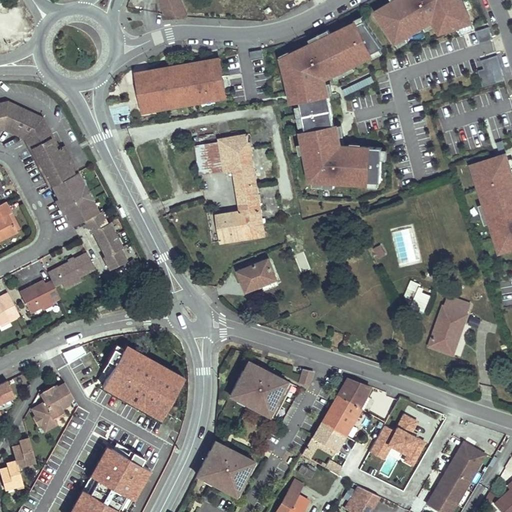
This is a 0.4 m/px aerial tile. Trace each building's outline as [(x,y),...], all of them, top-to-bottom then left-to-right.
[(159,0),(164,15),(176,16),(169,0),(159,0)] [(180,0),(169,0),(176,16),(186,17),(180,0)] [(376,11),(385,25),(397,42),(407,36),(424,26),(433,21),(436,25),(440,33),(455,28),(458,33),(474,27),(462,0),(395,0),(393,1),(376,11)] [(356,22),(357,24),(365,20),(362,16),(355,20),(356,22)] [(305,154),(310,181),(313,181),(335,182),(368,184),(368,182),(379,182),(381,182),(382,159),(383,149),(383,147),(361,146),(361,148),(351,148),(351,146),(341,145),(340,136),(338,125),(336,117),(334,120),(328,95),(326,83),(325,79),(334,75),(354,65),(363,61),(352,63),(371,53),(380,49),(383,48),(365,20),(357,24),(356,22),(331,34),(312,44),(291,53),(292,55),(282,60),(289,74),(290,77),(292,85),(289,86),(292,102),(300,101),(301,106),(305,126),(306,132),(301,133),(303,143),(305,154)] [(426,31),(436,25),(433,21),(424,26),(426,31)] [(489,27),(476,31),(480,43),(493,39),(489,27)] [(312,44),(331,34),(329,30),(309,39),(312,44)] [(469,33),(472,44),(478,42),(475,31),(469,33)] [(399,46),(409,41),(407,36),(397,42),(399,46)] [(373,58),(383,53),(380,49),(371,53),(373,58)] [(263,50),(250,53),(251,60),(264,58),(263,50)] [(292,55),(291,53),(290,51),(280,56),(282,60),(292,55)] [(505,80),(498,56),(489,58),(493,71),(490,78),(492,84),(505,80)] [(490,78),(493,71),(489,58),(481,60),(483,69),(478,70),(483,86),(492,84),(490,78)] [(227,96),(220,59),(215,60),(221,98),(227,96)] [(221,98),(215,60),(197,63),(198,68),(171,73),(170,67),(147,71),(147,111),(169,107),(169,102),(178,100),(179,105),(221,98)] [(198,68),(197,63),(170,67),(171,73),(198,68)] [(336,79),(356,70),(354,65),(334,75),(336,79)] [(147,71),(136,73),(143,111),(147,111),(147,71)] [(41,129),(48,125),(43,117),(7,100),(0,101),(0,130),(4,129),(23,138),(27,136),(5,125),(0,126),(0,105),(7,104),(41,120),(43,124),(41,129)] [(0,105),(0,126),(5,125),(27,136),(41,129),(43,124),(41,120),(7,104),(0,105)] [(305,126),(301,106),(296,107),(300,127),(305,126)] [(29,149),(50,137),(53,136),(48,125),(23,138),(29,149)] [(225,170),(220,139),(215,140),(213,125),(193,128),(201,174),(225,170)] [(503,128),(503,136),(511,136),(511,128),(503,128)] [(216,215),(221,241),(264,234),(248,134),(220,139),(225,170),(226,171),(235,170),(241,211),(216,215)] [(53,136),(50,137),(56,149),(59,147),(53,136)] [(61,147),(59,147),(56,149),(50,137),(32,147),(42,167),(39,169),(49,187),(78,172),(70,157),(67,158),(61,147)] [(504,141),(497,141),(498,153),(505,153),(504,141)] [(70,157),(64,145),(61,147),(67,158),(70,157)] [(42,167),(32,147),(29,149),(39,169),(42,167)] [(491,158),(474,164),(477,173),(474,174),(484,203),(490,223),(495,237),(498,236),(501,248),(503,252),(511,249),(511,170),(508,159),(493,164),(491,158)] [(84,185),(78,172),(52,185),(56,193),(59,192),(61,196),(58,198),(55,199),(63,214),(69,211),(71,216),(69,217),(73,225),(84,220),(98,212),(92,199),(87,202),(83,195),(79,187),(84,185)] [(83,195),(88,192),(84,185),(79,187),(83,195)] [(92,199),(88,192),(83,195),(87,202),(92,199)] [(16,230),(8,214),(11,213),(5,201),(0,204),(0,240),(17,231),(16,230)] [(490,223),(484,203),(479,205),(485,225),(490,223)] [(120,248),(122,247),(109,222),(107,223),(100,211),(98,212),(84,220),(90,233),(93,231),(105,255),(103,256),(110,269),(126,261),(120,248)] [(11,213),(8,214),(16,230),(19,228),(11,213)] [(501,248),(498,236),(495,237),(493,238),(497,250),(501,248)] [(386,255),(380,245),(374,248),(379,258),(386,255)] [(73,259),(74,261),(70,263),(69,261),(48,272),(52,280),(54,286),(61,282),(63,285),(79,277),(95,268),(87,252),(74,259),(73,259)] [(128,263),(132,267),(136,264),(132,259),(128,263)] [(269,259),(239,271),(247,291),(264,284),(276,279),(277,279),(269,259)] [(79,277),(63,285),(64,287),(80,279),(79,277)] [(276,279),(264,284),(266,289),(278,284),(276,279)] [(54,286),(52,280),(45,284),(43,280),(32,285),(34,287),(29,290),(27,288),(19,292),(30,312),(42,306),(52,301),(60,297),(54,286)] [(411,305),(420,284),(411,280),(405,295),(407,300),(411,305)] [(424,288),(420,286),(411,306),(424,311),(431,296),(422,292),(424,288)] [(0,296),(0,303),(8,318),(0,322),(0,325),(0,326),(20,316),(8,293),(0,296)] [(448,296),(444,306),(467,314),(471,304),(448,296)] [(52,301),(42,306),(44,309),(53,304),(52,301)] [(444,306),(430,346),(453,354),(468,314),(467,314),(444,306)] [(248,361),(243,370),(257,378),(262,368),(248,361)] [(257,378),(243,370),(230,395),(237,399),(238,397),(245,400),(244,402),(275,418),(292,384),(262,368),(257,378)] [(309,381),(312,371),(303,369),(299,382),(309,385),(310,381),(309,381)] [(347,377),(321,421),(345,435),(356,416),(361,408),(360,408),(366,395),(370,386),(347,377)] [(14,395),(7,380),(0,383),(0,413),(1,413),(0,411),(0,402),(14,396),(14,395)] [(57,385),(53,387),(53,389),(45,394),(44,392),(43,393),(40,394),(44,402),(32,408),(36,415),(33,417),(37,425),(41,423),(45,430),(57,423),(54,417),(63,412),(60,408),(68,404),(72,396),(64,382),(57,386),(57,385)] [(53,385),(43,391),(43,393),(44,392),(45,394),(53,389),(53,387),(53,385)] [(370,397),(366,395),(360,408),(361,408),(364,410),(370,397)] [(389,415),(400,419),(405,410),(412,413),(414,409),(417,404),(409,400),(410,400),(400,396),(389,415)] [(427,408),(417,404),(414,409),(425,414),(427,408)] [(407,422),(412,413),(405,410),(400,419),(407,422)] [(345,435),(321,421),(312,437),(336,451),(345,435)] [(12,447),(18,466),(28,463),(35,461),(29,437),(21,439),(22,444),(20,444),(12,447)] [(334,455),(336,451),(312,437),(307,445),(308,446),(307,448),(306,447),(302,454),(310,459),(318,446),(334,455)] [(90,453),(96,456),(102,442),(96,439),(90,453)] [(215,440),(209,450),(224,457),(229,447),(215,440)] [(463,441),(458,450),(461,452),(457,460),(476,471),(485,454),(463,441)] [(196,475),(204,478),(205,476),(212,480),(211,482),(234,494),(239,482),(242,484),(248,472),(246,470),(251,459),(229,447),(224,457),(209,450),(196,475)] [(84,470),(88,457),(82,456),(78,469),(84,470)] [(476,471),(457,460),(453,458),(448,467),(451,469),(447,476),(466,487),(476,471)] [(7,467),(0,468),(0,472),(5,489),(16,486),(23,484),(16,460),(8,462),(10,466),(7,467)] [(326,465),(322,462),(320,464),(338,474),(342,467),(329,460),(326,465)] [(313,472),(306,468),(302,465),(299,471),(310,477),(313,472)] [(466,487),(447,476),(444,474),(439,483),(442,485),(437,493),(456,505),(466,487)] [(295,479),(289,489),(298,494),(304,485),(295,479)] [(495,504),(501,511),(511,511),(511,481),(507,486),(510,490),(495,504)] [(439,483),(434,492),(437,493),(442,485),(439,483)] [(369,511),(373,506),(373,505),(379,495),(358,485),(345,508),(350,511),(349,511),(369,511)] [(70,501),(74,489),(67,487),(63,499),(70,501)] [(298,494),(289,489),(275,511),(300,511),(308,500),(298,494)] [(451,511),(456,505),(437,493),(434,492),(427,504),(441,511),(451,511)] [(494,494),(490,492),(483,504),(487,506),(494,494)]
